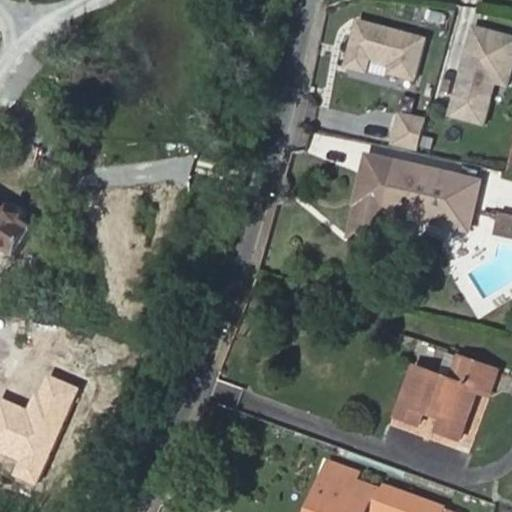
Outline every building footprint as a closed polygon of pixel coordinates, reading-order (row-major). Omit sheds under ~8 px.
[(429,109),(441,58),(413,52),(408,74),(406,73),(399,102),(429,109)] [(499,155),(509,114),(479,106),(468,147),(499,155)] [(509,172),(511,162),(511,114),(509,114),(499,155),(496,169),(509,172)] [(397,183),(402,163),(370,156),(366,176),(397,183)] [(471,230),(482,181),(402,163),(397,183),(366,176),(352,237),(380,243),(387,211),(471,230)] [(0,245),(17,256),(36,229),(24,221),(29,215),(24,207),(15,206),(11,213),(0,205),(0,245)] [(495,231),(511,235),(511,214),(500,212),(495,231)] [(498,374),(499,371),(448,352),(445,362),(498,374)] [(490,396),(498,374),(445,362),(440,375),(417,366),(398,417),(420,425),(426,411),(444,418),(439,432),(461,440),(479,392),(490,396)] [(443,511),(445,508),(386,486),(384,491),(358,481),(361,474),(329,463),(312,510),(318,511),(443,511)]
